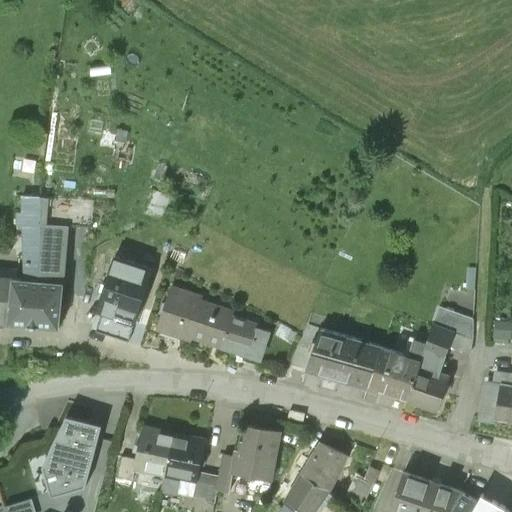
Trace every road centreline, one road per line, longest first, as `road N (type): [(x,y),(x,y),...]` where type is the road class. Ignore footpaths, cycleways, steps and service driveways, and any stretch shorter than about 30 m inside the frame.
road 1 (residential): [(511,456),(228,384),(104,383),(0,397)]
road 2 (track): [(480,338),(489,171),(511,144)]
